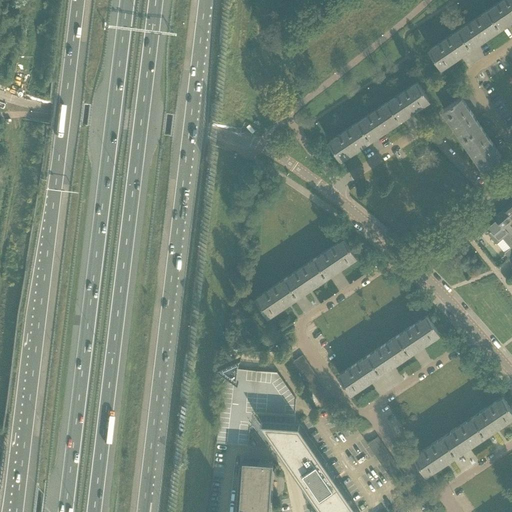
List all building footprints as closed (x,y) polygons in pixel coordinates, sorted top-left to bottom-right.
[(511,0),(502,0),(488,10),(500,28),(511,19),(511,0)] [(488,10),(459,30),(471,48),(500,28),(488,10)] [(471,48),(459,30),(430,49),(442,67),(471,48)] [(417,82),(388,101),(400,119),(429,99),(417,82)] [(444,109),(464,138),(482,126),(462,97),(444,109)] [(388,101),(358,121),(370,139),(400,119),(388,101)] [(370,139),(358,121),(329,141),(341,159),(370,139)] [(482,126),(464,138),(484,168),(502,156),(482,126)] [(511,218),(504,209),(495,217),(504,227),(511,219),(511,218)] [(485,224),(489,230),(487,232),(486,232),(492,239),(496,244),(503,239),(510,248),(509,249),(505,252),(504,253),(510,259),(511,256),(511,241),(510,240),(511,238),(511,236),(503,227),(504,227),(495,217),(486,224),(485,224)] [(344,238),(315,258),(327,276),(356,256),(344,238)] [(315,258),(285,278),(297,296),(327,276),(315,258)] [(297,296),(285,278),(256,298),(268,315),(297,296)] [(427,315),(398,335),(410,353),(439,333),(427,315)] [(398,335),(368,355),(380,372),(410,353),(398,335)] [(292,362),(295,367),(305,360),(302,355),(292,362)] [(368,355),(339,374),(351,392),(380,372),(368,355)] [(295,367),(299,372),(309,365),(305,360),(295,367)] [(299,372),(302,377),(312,370),(309,365),(299,372)] [(302,377),(306,382),(315,375),(312,370),(302,377)] [(306,382),(309,387),(319,380),(315,375),(306,382)] [(309,387),(312,392),(322,385),(319,380),(309,387)] [(312,392),(316,397),(326,391),(322,385),(312,392)] [(316,397),(319,402),(329,396),(326,391),(316,397)] [(329,396),(319,402),(323,407),(332,401),(329,396)] [(511,409),(503,396),(473,416),(485,434),(499,424),(511,415),(511,409)] [(461,424),(444,436),(456,454),(485,434),(473,416),(461,424)] [(260,422),(306,488),(322,511),(359,511),(337,478),(335,476),(299,425),(260,422)] [(444,436),(414,456),(426,474),(456,454),(444,436)] [(367,444),(371,449),(381,442),(377,437),(367,444)] [(371,449),(374,454),(384,447),(381,442),(371,449)] [(374,454),(378,459),(388,452),(384,447),(374,454)] [(378,459),(381,464),(391,457),(388,452),(378,459)] [(381,464),(384,469),(394,462),(391,457),(381,464)] [(269,511),(273,469),(274,469),(274,468),(273,468),(273,461),(272,460),(272,469),(269,468),(270,460),(259,460),(243,458),(242,467),(240,467),(237,511),(269,511)] [(384,469),(388,474),(398,467),(394,462),(384,469)] [(388,474),(391,479),(401,472),(398,467),(388,474)] [(391,479),(395,484),(404,477),(401,472),(391,479)] [(404,477),(395,484),(398,489),(408,482),(404,477)]
